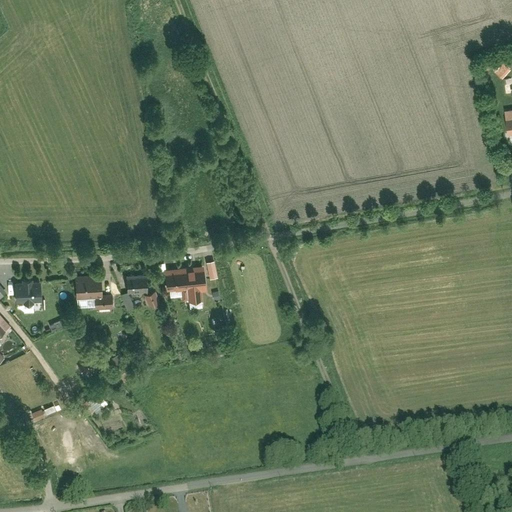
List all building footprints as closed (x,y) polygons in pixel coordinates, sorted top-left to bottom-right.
[(206,260),(210,276),(218,275),(214,258),(206,260)] [(204,266),(188,268),(189,283),(199,282),(205,282),(204,266)] [(165,269),(167,287),(182,286),(190,285),(189,283),(188,268),(165,269)] [(129,289),(129,290),(149,288),(147,271),(127,273),(129,289)] [(96,294),(103,294),(102,272),(76,273),(77,294),(96,294)] [(23,280),(16,280),(17,300),(42,299),(41,279),(35,279),(35,276),(23,277),(23,280)] [(199,282),(189,283),(190,285),(190,297),(200,296),(199,282)] [(190,297),(190,285),(182,286),(183,299),(191,298),(190,297)] [(129,289),(122,292),(128,308),(135,306),(129,290),(129,289)] [(156,289),(146,293),(151,305),(161,300),(156,289)] [(103,294),(96,294),(97,306),(114,306),(114,293),(103,294)] [(50,322),(53,330),(65,324),(62,317),(50,322)] [(93,356),(78,365),(86,380),(102,371),(93,356)] [(83,406),(89,414),(96,408),(90,400),(83,406)] [(32,411),(36,420),(46,415),(42,407),(32,411)]
